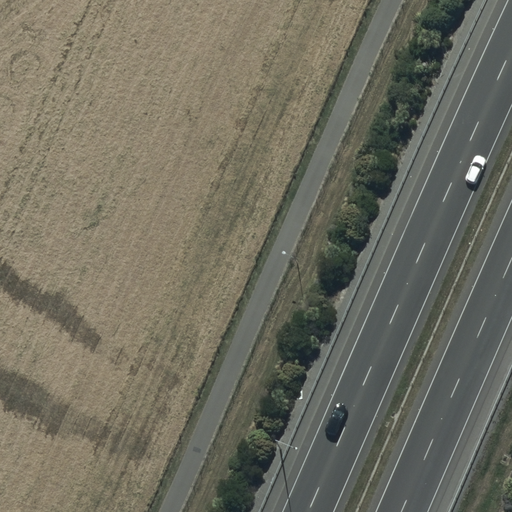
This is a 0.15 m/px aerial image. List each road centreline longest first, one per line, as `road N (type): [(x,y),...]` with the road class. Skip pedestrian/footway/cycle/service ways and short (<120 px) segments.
road 1 (motorway): [(307,511),(511,51)]
road 2 (motorway): [(511,260),(401,511)]
